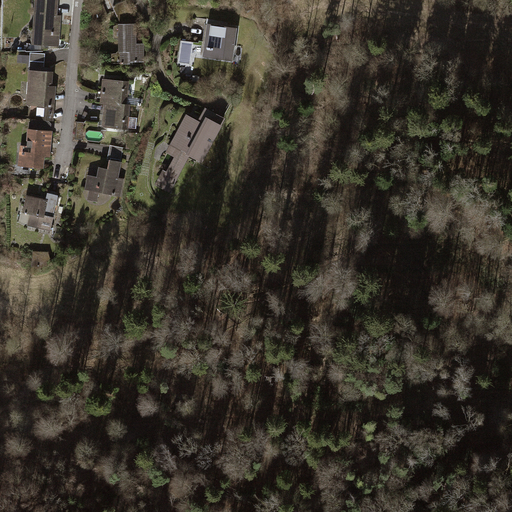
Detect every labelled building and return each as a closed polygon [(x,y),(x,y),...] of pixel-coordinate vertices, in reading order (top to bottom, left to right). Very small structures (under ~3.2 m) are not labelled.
[(56,0),(36,0),(34,31),(43,31),(42,45),(57,46),(59,15),(56,15),(56,0)] [(136,24),(133,18),(131,19),(123,1),(113,5),(120,24),(113,26),(114,38),(121,40),(121,54),(111,54),(112,61),(121,61),(121,63),(130,63),(130,61),(137,61),(136,60),(143,60),(143,52),(142,53),(142,44),(136,44),(136,24)] [(236,28),(207,24),(203,55),(232,59),(236,28)] [(45,53),(30,52),(29,68),(44,69),(45,53)] [(52,73),(32,71),(29,103),(30,104),(29,118),(52,120),(54,90),(50,89),(52,73)] [(101,102),(105,103),(125,105),(128,81),(104,79),(101,102)] [(105,103),(103,126),(127,129),(127,127),(136,128),(137,117),(128,116),(129,105),(125,105),(105,103)] [(224,118),(206,108),(199,121),(187,115),(172,144),(168,152),(176,156),(168,172),(175,176),(186,151),(192,154),(191,156),(199,160),(200,159),(202,160),(224,118)] [(84,122),(77,122),(75,139),(83,140),(84,122)] [(51,131),(29,129),(27,153),(25,153),(25,151),(23,151),(23,153),(20,153),(19,165),(43,167),(44,157),(46,156),(49,156),(49,147),(47,147),(47,142),(50,143),(51,131)] [(140,134),(128,132),(127,148),(136,150),(140,134)] [(123,148),(110,146),(107,160),(110,161),(110,160),(120,162),(123,148)] [(88,175),(86,188),(114,194),(115,190),(120,191),(123,179),(117,178),(120,162),(110,160),(110,161),(108,169),(100,168),(98,177),(88,175)] [(205,180),(194,185),(197,191),(208,186),(205,180)] [(23,211),(31,213),(28,224),(41,227),(42,224),(51,226),(57,195),(48,193),(46,200),(27,196),(23,211)] [(39,268),(51,263),(47,253),(34,252),(32,266),(39,268)]
